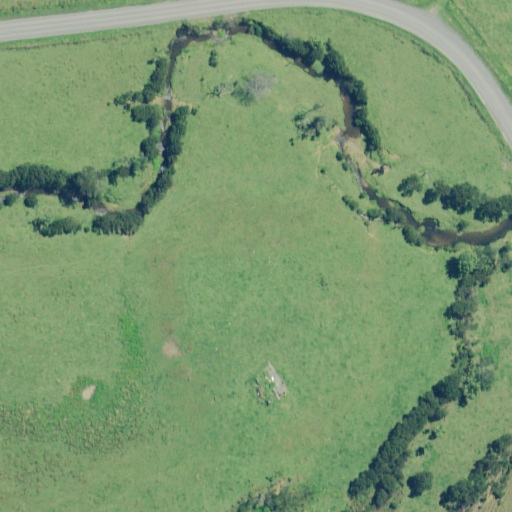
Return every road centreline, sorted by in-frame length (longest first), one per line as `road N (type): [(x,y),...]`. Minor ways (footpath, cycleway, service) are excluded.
road 1 (unclassified): [(0,28),(235,0)]
road 2 (unclassified): [(362,0),(448,39),(511,133)]
